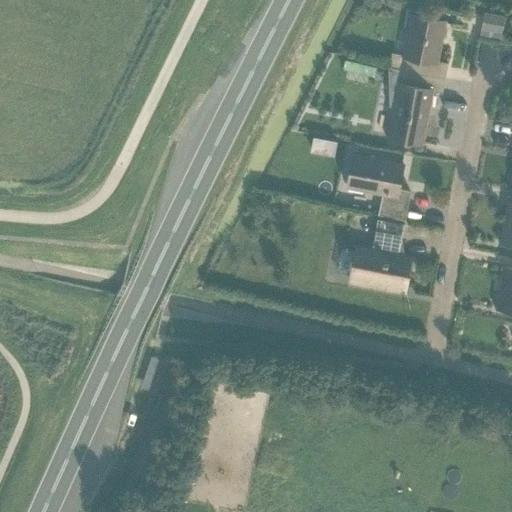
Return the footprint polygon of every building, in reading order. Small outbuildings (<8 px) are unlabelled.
[(408,13),(400,53),(400,56),(403,57),(401,68),(415,71),(445,77),(448,62),(437,60),(444,20),(408,13)] [(495,32),(498,19),(483,16),(481,29),(495,32)] [(445,77),(415,71),(401,68),(401,69),(388,66),(389,105),(390,106),(384,135),(421,142),(431,90),(442,92),(445,77)] [(382,192),(377,213),(404,218),(409,191),(397,189),(403,164),(353,154),(347,185),(382,192)] [(499,241),(511,243),(511,201),(506,201),(499,241)] [(351,274),(350,279),(405,289),(411,256),(398,253),(404,224),(378,219),(374,236),(387,239),(385,251),(356,245),(354,255),(341,252),(337,272),(351,274)] [(511,267),(502,266),(494,306),(511,309),(511,267)] [(131,411),(128,422),(134,424),(137,413),(131,411)]
